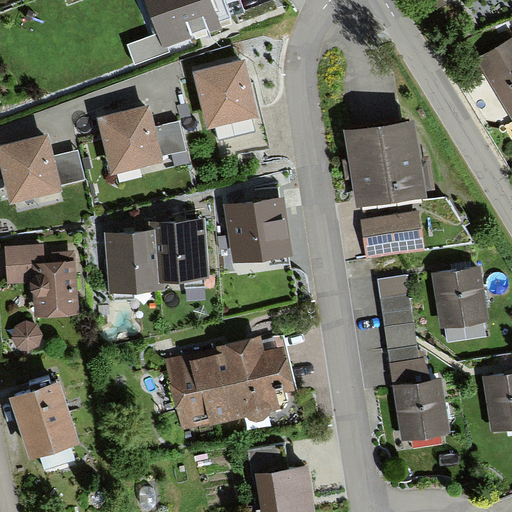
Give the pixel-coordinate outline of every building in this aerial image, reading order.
[(144,0),(156,29),(129,40),(136,59),(169,46),(167,40),(200,28),(221,19),(220,15),(231,11),(226,0),(144,0)] [(511,32),(477,54),(511,111),(511,32)] [(245,52),(195,65),(209,119),(259,106),(245,52)] [(149,97),(98,111),(113,167),(164,154),(163,150),(186,144),(179,117),(156,123),(149,97)] [(414,110),(345,121),(353,170),(357,200),(426,189),(414,110)] [(50,127),(0,138),(0,151),(11,197),(64,185),(64,182),(88,177),(80,143),(55,149),(50,127)] [(282,189),(226,199),(236,254),(292,243),(282,189)] [(419,209),(361,218),(367,258),(425,248),(419,209)] [(156,226),(107,229),(110,286),(155,283),(155,274),(205,271),(202,215),(156,217),(156,226)] [(7,244),(9,280),(33,279),(34,311),(77,309),(75,282),(74,254),(43,256),(42,242),(7,244)] [(482,259),(431,266),(439,323),(446,322),(448,337),(485,332),(483,317),(490,316),(482,259)] [(409,272),(379,275),(392,380),(430,375),(427,354),(419,355),(409,272)] [(27,317),(16,322),(12,334),(18,344),(29,348),(40,341),(43,331),(38,321),(27,317)] [(195,350),(165,357),(183,427),(245,410),(248,413),(257,414),(265,412),(269,407),(271,403),(284,401),(286,397),(297,394),(283,339),(266,343),(261,326),(216,338),(218,346),(195,352),(195,350)] [(511,366),(482,371),(491,425),(511,421),(511,366)] [(33,382),(11,389),(30,451),(80,436),(61,373),(33,382)] [(430,375),(392,380),(399,436),(450,430),(443,374),(430,375)] [(252,483),(260,482),(263,511),(315,511),(315,503),(309,457),(282,460),(280,444),(248,447),(252,483)]
